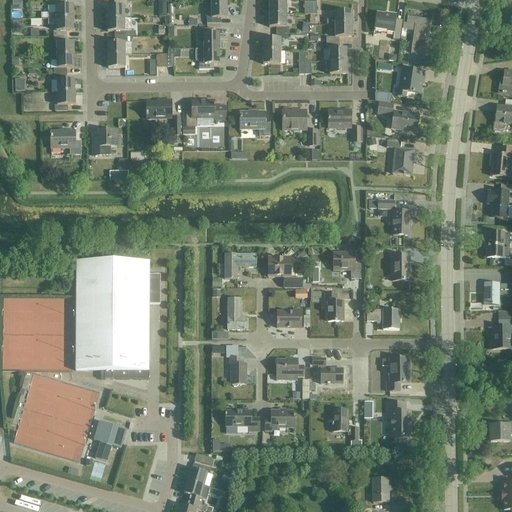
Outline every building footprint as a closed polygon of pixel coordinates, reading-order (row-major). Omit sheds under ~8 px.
[(20,0),(12,0),(13,11),(20,10),(20,0)] [(49,20),(73,19),(73,7),(66,7),(66,1),(53,1),(53,7),(49,7),(49,20)] [(127,2),(114,2),(114,8),(107,8),(107,20),(124,20),(124,8),(127,7),(127,2)] [(159,17),(167,17),(167,15),(167,5),(167,2),(159,2),(159,17)] [(269,16),(286,16),(286,3),(269,3),(269,16)] [(227,4),(212,4),(212,15),(207,15),(207,24),(221,24),(221,18),(228,18),(227,4)] [(335,20),(327,20),(327,26),(335,26),(352,26),(351,13),(335,13),(335,20)] [(389,15),(376,13),(374,30),(388,31),(387,32),(394,33),(393,40),(400,41),(403,21),(396,20),(397,15),(389,14),(389,15)] [(286,16),(269,16),(269,28),(276,28),(276,34),(289,34),(289,28),(286,28),(286,16)] [(403,25),(403,31),(414,32),(411,54),(415,55),(415,57),(409,56),(407,65),(423,68),(425,56),(429,57),(430,45),(428,44),(430,28),(431,21),(407,18),(406,25),(403,25)] [(73,19),(49,20),(49,25),(57,25),(57,32),(54,32),(54,38),(67,38),(66,32),(74,32),(73,19)] [(124,20),(107,20),(107,33),(114,33),(114,38),(128,38),(128,37),(136,37),(136,32),(128,32),(125,32),(124,20)] [(309,23),(302,22),(301,32),(308,33),(309,23)] [(352,26),(335,26),(335,38),(326,38),(326,45),(339,44),(339,38),(352,38),(352,26)] [(204,50),(219,50),(219,35),(213,35),(213,29),(199,29),(199,38),(204,38),(204,50)] [(276,40),(263,40),(263,53),(280,53),(280,40),(289,40),(289,39),(306,39),(306,34),(289,34),(276,34),(276,40)] [(67,44),(67,38),(54,38),(54,44),(57,44),(57,56),(74,56),(74,44),(67,44)] [(115,44),(108,44),(108,57),(125,56),(125,44),(128,44),(128,38),(114,38),(115,44)] [(339,44),(326,45),(327,50),(329,50),(329,63),(346,63),(346,50),(339,50),(339,44)] [(176,58),(185,58),(185,50),(175,50),(176,58)] [(204,50),(196,50),(196,62),(199,62),(199,70),(214,70),(214,65),(219,65),(219,50),(204,50)] [(280,53),(263,53),(263,65),(280,65),(280,58),(284,58),(284,52),(280,53)] [(74,56),(57,56),(51,56),(51,69),(55,69),(55,75),(67,75),(67,69),(74,69),(74,56)] [(125,56),(108,57),(108,69),(125,69),(125,56)] [(346,63),(329,63),(329,76),(347,75),(346,63)] [(425,73),(401,69),(398,97),(406,98),(406,93),(420,95),(422,81),(424,82),(425,73)] [(511,72),(504,71),(502,85),(500,85),(499,94),(511,96),(511,72)] [(67,75),(55,75),(55,81),(50,81),(51,94),(58,94),(75,93),(74,81),(67,81),(67,75)] [(21,78),(12,78),(12,92),(21,92),(21,78)] [(393,95),(376,92),(375,102),(391,104),(393,95)] [(75,93),(58,94),(58,106),(55,106),(55,112),(68,112),(68,106),(75,106),(75,93)] [(171,102),(147,103),(147,120),(172,120),(171,102)] [(186,112),(186,128),(183,128),(183,136),(196,136),(196,128),(197,128),(197,120),(216,120),(216,122),(226,122),(226,108),(215,107),(215,106),(214,106),(214,102),(192,103),(192,112),(186,112)] [(393,106),(379,104),(377,116),(391,117),(392,112),(393,106)] [(511,107),(505,107),(498,106),(497,113),(496,124),(495,124),(494,132),(503,133),(506,131),(507,125),(511,125),(511,107)] [(297,114),(283,114),(283,132),(306,132),(306,112),(297,112),(297,114)] [(342,114),(328,114),(329,130),(351,130),(351,112),(342,112),(342,114)] [(404,114),(394,112),(392,130),(416,133),(418,118),(404,116),(404,114)] [(249,114),(241,114),(241,131),(260,131),(260,138),(271,138),(271,124),(264,124),(264,114),(257,114),(257,113),(249,113),(249,114)] [(60,133),(51,133),(51,150),(70,149),(70,157),(81,156),(81,142),(75,142),(75,132),(67,133),(67,131),(60,131),(60,133)] [(320,131),(316,131),(309,131),(309,148),(320,148),(320,131)] [(120,138),(117,138),(117,132),(99,132),(99,134),(93,134),(94,157),(100,157),(100,156),(110,156),(110,148),(117,148),(117,147),(120,147),(120,138)] [(401,144),(387,142),(386,149),(394,149),(392,175),(412,177),(414,151),(400,150),(401,144)] [(491,155),(490,163),(492,163),(491,177),(507,178),(511,178),(511,149),(498,148),(497,155),(491,155)] [(143,154),(131,154),(131,162),(144,162),(143,154)] [(488,192),(487,201),(492,202),(491,218),(502,218),(506,219),(511,218),(511,207),(507,207),(508,193),(511,192),(511,186),(501,186),(501,192),(500,192),(493,192),(493,193),(488,192)] [(369,202),(369,209),(378,210),(394,211),(394,202),(378,202),(369,202)] [(409,213),(394,212),(393,237),(409,237),(409,213)] [(510,234),(503,234),(485,234),(485,243),(487,243),(487,258),(503,259),(510,259),(510,234)] [(298,262),(304,256),(300,251),(293,256),(298,262)] [(355,254),(333,254),(333,272),(351,271),(351,280),(361,280),(361,262),(355,262),(355,254)] [(256,256),(225,256),(225,280),(238,281),(238,267),(244,267),(244,269),(256,269),(256,256)] [(409,257),(393,257),(393,283),(409,283),(409,257)] [(291,259),(268,259),(268,277),(291,277),(291,259)] [(149,263),(76,262),(76,372),(101,372),(101,376),(101,380),(148,381),(149,372),(149,305),(160,305),(160,304),(160,281),(160,275),(149,275),(149,268),(149,263)] [(302,280),(284,280),(284,288),(302,288),(302,280)] [(499,285),(484,284),(484,305),(498,305),(498,296),(511,295),(511,285),(499,285)] [(292,289),(293,299),(305,298),(305,289),(292,289)] [(338,296),(325,295),(325,304),(328,304),(328,323),(343,323),(343,303),(338,303),(338,296)] [(241,300),(227,300),(227,331),(246,331),(246,319),(239,319),(239,313),(241,313),(241,300)] [(293,313),(277,313),(277,329),(301,329),(301,311),(293,311),(293,313)] [(399,311),(367,311),(367,323),(383,323),(383,331),(399,331),(399,311)] [(493,341),(491,341),(491,351),(511,350),(511,328),(511,327),(511,320),(501,321),(498,321),(498,328),(492,328),(493,341)] [(243,360),(229,360),(229,366),(230,366),(230,386),(232,386),(234,388),(237,388),(239,386),(246,386),(246,366),(243,366),(243,360)] [(290,362),(277,362),(276,376),(276,382),(288,382),(288,376),(297,376),(297,378),(303,378),(303,367),(297,367),(297,360),(290,360),(290,362)] [(321,366),(321,370),(317,370),(317,369),(312,369),(311,376),(321,376),(321,385),(343,385),(343,369),(325,369),(325,360),(313,360),(313,366),(321,366)] [(409,384),(409,360),(382,360),(382,368),(389,368),(390,384),(387,384),(387,393),(400,392),(400,384),(409,384)] [(373,403),(364,403),(364,412),(373,412),(373,403)] [(391,413),(391,438),(411,438),(411,412),(405,412),(405,404),(387,404),(388,413),(391,413)] [(349,411),(333,411),(333,433),(352,433),(352,442),(352,448),(351,449),(361,449),(361,448),(361,442),(358,442),(358,428),(349,428),(349,411)] [(251,413),(226,413),(226,428),(227,428),(227,435),(237,435),(248,435),(248,433),(259,433),(259,420),(251,420),(251,413)] [(265,420),(265,433),(271,433),(271,430),(295,430),(294,413),(271,413),(271,420),(265,420)] [(126,430),(106,424),(96,460),(107,463),(111,446),(120,449),(126,430)] [(508,435),(511,434),(511,424),(497,424),(497,427),(489,427),(490,443),(508,443),(508,435)] [(213,449),(213,454),(229,454),(229,449),(229,445),(219,445),(220,441),(213,441),(213,449)] [(190,470),(187,482),(204,487),(208,488),(212,476),(210,475),(211,469),(193,465),(192,470),(190,470)] [(69,468),(67,475),(76,478),(78,471),(69,468)] [(372,481),(373,504),(389,503),(388,488),(390,488),(390,480),(372,481)] [(187,482),(184,494),(191,496),(189,502),(201,506),(207,507),(201,505),(203,499),(206,500),(210,488),(208,488),(204,487),(187,482)] [(504,493),(502,493),(502,501),(504,501),(504,511),(511,511),(511,483),(503,483),(504,493)] [(180,506),(178,511),(196,511),(197,511),(201,511),(205,511),(206,511),(212,511),(213,509),(207,507),(201,506),(189,502),(187,508),(180,506)]
